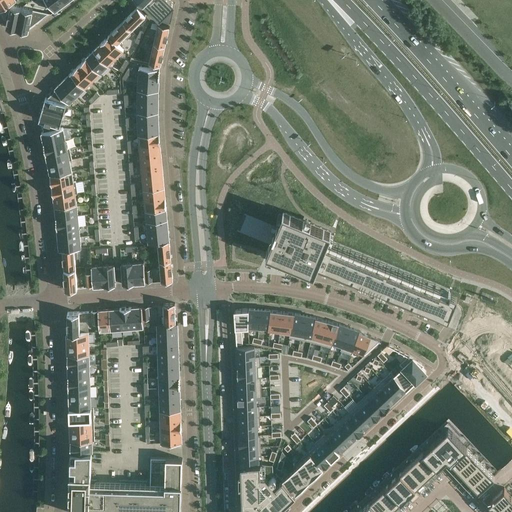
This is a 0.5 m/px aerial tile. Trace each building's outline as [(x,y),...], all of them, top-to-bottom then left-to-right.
[(16,0),(15,0),(0,0),(0,9),(8,4),(9,5),(16,0)] [(63,4),(60,0),(45,0),(48,2),(54,11),(63,4)] [(173,11),(171,8),(175,5),(169,0),(139,0),(160,20),(160,19),(163,22),(170,23),(173,11)] [(17,29),(22,7),(11,5),(9,5),(8,4),(0,9),(0,12),(7,24),(6,26),(17,29)] [(29,28),(49,13),(22,7),(17,29),(28,31),(29,28)] [(131,30),(146,16),(137,7),(132,13),(127,17),(123,21),(131,30)] [(117,43),(131,30),(123,21),(113,31),(109,35),(117,44),(117,43)] [(168,34),(169,26),(158,23),(153,43),(165,46),(166,40),(168,34)] [(124,50),(117,43),(117,44),(109,35),(101,43),(116,58),(124,50)] [(116,58),(101,43),(93,50),(108,65),(116,58)] [(163,53),(165,46),(153,43),(149,63),(160,66),(162,59),(163,53)] [(108,65),(93,50),(86,58),(100,73),(108,65)] [(100,73),(86,58),(78,65),(92,80),(100,73)] [(92,80),(78,65),(70,73),(85,88),(92,80)] [(159,79),(160,68),(139,67),(138,78),(159,79)] [(85,88),(70,73),(62,81),(77,95),(85,88)] [(158,90),(159,79),(138,78),(138,89),(158,90)] [(77,95),(62,81),(54,88),(56,90),(56,89),(67,101),(69,103),(77,95)] [(67,101),(56,89),(56,90),(47,98),(45,98),(42,108),(63,114),(67,101)] [(158,101),(158,90),(138,89),(137,100),(158,101)] [(158,111),(158,101),(137,100),(137,112),(158,111)] [(59,128),(63,114),(42,108),(39,119),(41,120),(43,131),(43,132),(59,129),(59,128)] [(158,122),(158,111),(137,112),(138,123),(158,122)] [(159,132),(158,122),(138,123),(138,134),(159,133),(159,132)] [(65,138),(63,127),(59,128),(59,129),(43,132),(43,131),(41,132),(44,143),(65,138)] [(160,144),(159,133),(138,134),(139,146),(160,144)] [(67,148),(65,138),(44,143),(46,153),(67,149),(67,148)] [(161,154),(160,144),(139,146),(140,156),(161,154)] [(72,160),(70,148),(67,148),(67,149),(46,153),(48,164),(69,160),(70,160),(72,160)] [(162,165),(161,154),(140,156),(141,167),(162,165)] [(72,171),(70,160),(69,160),(48,164),(50,175),(72,171)] [(163,176),(162,165),(141,167),(142,178),(163,176)] [(73,182),(73,181),(72,171),(50,175),(52,185),(73,182)] [(164,187),(163,176),(142,178),(143,189),(164,187)] [(77,193),(76,181),(73,181),(73,182),(52,185),(53,196),(75,193),(77,193)] [(165,197),(164,187),(143,189),(144,199),(165,197)] [(77,204),(75,193),(53,196),(55,206),(77,204)] [(166,208),(165,197),(144,199),(145,210),(166,208)] [(56,217),(78,215),(77,204),(55,206),(56,217)] [(267,251),(280,219),(247,206),(234,237),(267,251)] [(167,219),(166,208),(145,210),(146,221),(167,219)] [(267,251),(266,252),(267,252),(311,270),(314,271),(429,319),(430,318),(433,320),(433,321),(445,326),(447,321),(448,319),(450,312),(453,305),(454,304),(455,302),(457,296),(459,292),(452,289),(452,290),(449,289),(332,240),(335,232),(331,230),(283,210),(280,219),(267,251)] [(79,226),(78,215),(56,217),(57,228),(79,226)] [(168,230),(167,219),(146,221),(147,232),(168,230)] [(80,237),(79,226),(57,228),(58,239),(80,237)] [(169,240),(168,230),(147,232),(149,243),(157,242),(169,240)] [(81,248),(80,237),(58,239),(59,250),(62,250),(62,249),(74,248),(81,248)] [(171,254),(170,248),(169,240),(157,242),(159,261),(171,260),(170,254),(171,254)] [(74,248),(62,249),(62,250),(63,256),(63,257),(63,263),(64,269),(76,268),(74,248)] [(172,272),(172,266),(171,260),(159,261),(161,281),(173,280),(172,272)] [(145,283),(144,270),(144,262),(133,263),(134,284),(145,283)] [(134,284),(133,263),(121,264),(123,284),(134,284)] [(115,285),(114,264),(103,265),(104,286),(115,285)] [(104,286),(103,265),(91,266),(92,274),(93,287),(104,286)] [(77,288),(76,268),(64,269),(64,275),(65,281),(66,289),(77,288)] [(175,303),(163,303),(164,323),(176,323),(175,317),(176,317),(175,311),(175,303)] [(143,320),(142,307),(142,306),(131,307),(132,328),(133,328),(144,327),(143,320)] [(132,328),(131,307),(120,308),(122,331),(133,330),(133,328),(132,328)] [(122,331),(120,308),(109,309),(111,330),(110,330),(111,332),(122,331)] [(111,330),(109,309),(98,310),(98,311),(99,324),(100,330),(110,330),(111,330)] [(248,309),(234,310),(237,344),(243,344),(242,327),(248,327),(248,309)] [(248,309),(248,327),(259,327),(259,309),(248,309)] [(259,309),(259,327),(270,328),(271,310),(259,309)] [(270,328),(269,330),(280,331),(282,311),(271,310),(270,328)] [(282,311),(280,331),(291,332),(294,312),(282,311)] [(80,332),(79,312),(67,313),(68,320),(67,320),(68,327),(68,332),(80,332)] [(294,312),(291,332),(301,334),(305,315),(294,312)] [(305,315),(301,334),(312,336),(316,317),(305,315)] [(316,317),(312,336),(322,339),(327,320),(316,317)] [(327,320),(322,339),(332,342),(338,323),(327,320)] [(178,334),(178,323),(176,323),(164,323),(157,323),(157,335),(178,334)] [(338,323),(332,342),(343,346),(349,327),(339,323),(338,323)] [(511,349),(487,323),(471,338),(511,382),(511,349)] [(349,327),(343,346),(353,349),(360,331),(349,327)] [(360,331),(353,349),(365,355),(381,340),(360,331)] [(89,343),(88,332),(80,332),(68,332),(66,332),(67,344),(89,343)] [(178,345),(178,334),(157,335),(158,345),(178,345)] [(89,354),(89,343),(67,344),(67,354),(89,354)] [(179,355),(178,345),(158,345),(158,356),(179,355)] [(255,347),(237,347),(237,357),(255,357),(255,347)] [(90,364),(89,354),(67,354),(68,365),(90,364)] [(179,366),(179,355),(158,356),(158,367),(179,366)] [(408,355),(399,363),(403,367),(416,381),(426,372),(422,367),(424,365),(408,355)] [(255,357),(237,357),(237,367),(255,366),(255,357)] [(90,375),(90,364),(68,365),(68,376),(90,375)] [(179,377),(179,366),(158,367),(159,377),(159,378),(179,377)] [(255,366),(237,367),(238,378),(256,378),(255,366)] [(403,367),(393,376),(406,390),(416,381),(403,367)] [(90,386),(90,375),(68,376),(68,387),(90,386)] [(393,376),(385,384),(398,398),(406,390),(393,376)] [(180,388),(179,377),(159,378),(159,377),(156,377),(157,389),(159,389),(159,388),(180,388)] [(256,378),(238,378),(238,388),(256,387),(256,378)] [(385,384),(376,391),(390,406),(398,398),(385,384)] [(91,397),(90,386),(68,387),(69,393),(69,398),(91,397)] [(256,387),(238,388),(238,398),(256,397),(256,387)] [(180,399),(180,388),(159,388),(159,389),(159,399),(180,399)] [(376,391),(368,399),(381,413),(390,406),(376,391)] [(91,407),(91,397),(69,398),(69,408),(91,408),(91,407)] [(256,397),(238,398),(239,407),(257,407),(256,397)] [(181,409),(180,399),(159,399),(160,410),(181,409)] [(368,399),(360,407),(373,421),(381,413),(368,399)] [(94,418),(93,407),(91,407),(91,408),(69,408),(69,419),(94,418)] [(257,407),(239,407),(239,417),(257,416),(257,407)] [(360,407),(351,415),(365,429),(373,421),(360,407)] [(181,420),(181,409),(160,410),(160,421),(181,420)] [(351,415),(343,422),(356,437),(365,429),(351,415)] [(257,416),(239,417),(239,426),(257,426),(257,416)] [(94,429),(94,418),(69,419),(70,430),(94,429)] [(181,431),(181,420),(160,421),(161,432),(181,431)] [(343,422),(335,430),(348,444),(356,437),(343,422)] [(257,426),(239,426),(240,436),(258,435),(257,426)] [(447,458),(448,460),(450,462),(466,447),(464,445),(448,428),(423,452),(438,467),(447,458)] [(95,440),(94,429),(70,430),(70,441),(92,440),(95,440)] [(335,430),(326,438),(340,452),(348,444),(335,430)] [(182,442),(181,431),(161,432),(161,443),(182,442)] [(258,435),(240,436),(240,447),(258,447),(258,435)] [(326,438),(318,446),(331,460),(340,452),(326,438)] [(93,451),(92,440),(70,441),(71,452),(91,451),(93,451)] [(318,446),(310,454),(323,468),(331,460),(318,446)] [(258,447),(240,447),(241,457),(259,456),(258,447)] [(457,469),(473,455),(466,447),(450,462),(456,468),(457,469)] [(180,511),(182,458),(151,457),(150,488),(90,486),(91,451),(71,452),(68,511),(180,511)] [(416,459),(430,474),(438,467),(423,452),(416,459)] [(310,454),(303,460),(316,474),(323,468),(310,454)] [(480,462),(473,455),(457,469),(464,476),(464,477),(480,462)] [(259,456),(241,457),(241,466),(259,466),(259,465),(259,456)] [(430,474),(416,459),(415,460),(408,466),(423,481),(429,475),(430,474)] [(303,460),(296,467),(309,481),(316,474),(303,460)] [(480,462),(464,477),(471,484),(487,469),(480,462)] [(259,466),(241,466),(241,480),(244,480),(244,485),(242,485),(242,506),(243,506),(243,510),(244,511),(275,511),(281,507),(281,506),(279,505),(283,501),(285,503),(286,503),(284,501),(288,497),(289,499),(290,499),(295,494),(282,480),(282,479),(276,473),(276,474),(277,475),(275,478),(274,477),(272,477),(270,476),(273,473),(272,465),(259,465),(259,466)] [(407,467),(401,473),(415,488),(421,483),(423,481),(408,466),(407,467)] [(296,467),(289,473),(302,487),(309,481),(296,467)] [(472,485),(478,492),(494,477),(487,470),(487,469),(471,484),(472,485)] [(282,479),(282,480),(295,494),(302,487),(289,473),(282,479)] [(413,491),(415,488),(401,473),(398,475),(394,479),(408,495),(413,491)] [(408,495),(394,479),(390,483),(387,486),(401,501),(404,498),(408,495)] [(382,491),(379,494),(393,509),(396,506),(401,501),(387,486),(382,491)] [(511,496),(504,488),(489,503),(496,510),(511,496)] [(389,511),(393,509),(379,494),(373,498),(370,501),(380,511),(389,511)] [(511,496),(496,510),(497,511),(508,511),(511,509),(511,496)] [(380,511),(370,501),(365,506),(363,508),(366,511),(380,511)]
